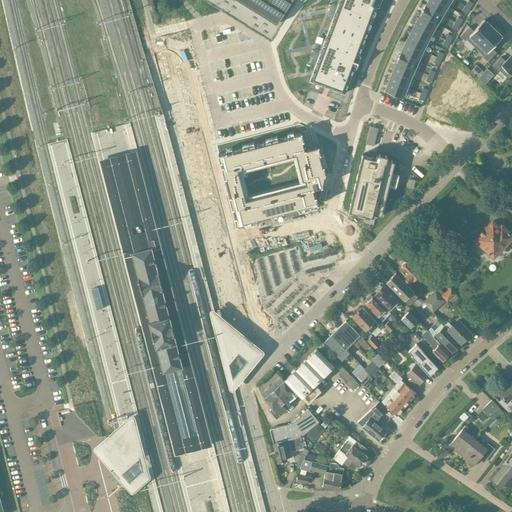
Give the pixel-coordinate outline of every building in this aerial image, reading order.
[(237,0),(259,14),(266,18),(277,24),(291,0),(237,0)] [(339,0),(310,80),(344,94),(354,69),(356,69),(361,56),(359,56),(377,7),(379,7),(381,0),(339,0)] [(426,5),(442,15),(447,6),(437,0),(428,0),(426,5)] [(420,15),(437,24),(442,15),(426,5),(425,5),(420,14),(420,15)] [(415,23),(432,33),(437,24),(420,15),(415,23)] [(469,27),(460,36),(465,41),(467,39),(475,47),(493,28),(484,20),(473,31),(469,27)] [(410,33),(427,42),(432,33),(415,23),(410,33)] [(493,28),(475,47),(484,55),(482,57),(488,62),(496,52),(492,48),(502,37),(493,28)] [(406,42),(423,51),(427,42),(410,33),(406,42)] [(401,52),(419,60),(423,51),(406,42),(401,52)] [(397,62),(415,69),(419,60),(401,52),(401,51),(396,62),(397,62)] [(501,57),(492,66),(497,71),(499,69),(508,79),(511,74),(511,54),(505,61),(501,57)] [(393,71),(410,79),(415,69),(397,62),(393,71)] [(478,77),(483,72),(476,65),(471,71),(478,77)] [(441,71),(452,75),(454,70),(443,66),(441,71)] [(484,85),(493,75),(486,69),(477,79),(484,85)] [(389,81),(407,88),(410,79),(393,71),(389,81)] [(403,98),(407,88),(389,81),(385,91),(403,98)] [(374,146),(378,128),(370,126),(366,144),(374,146)] [(324,153),(326,153),(323,145),(311,148),(306,131),(223,153),(242,225),(250,223),(250,221),(261,218),(261,220),(277,216),(276,214),(288,211),(288,213),(304,209),(303,207),(315,204),(315,206),(323,203),(319,187),(327,185),(330,173),(331,173),(329,164),(327,165),(324,153)] [(362,154),(348,212),(373,218),(374,214),(382,216),(395,162),(387,160),(388,156),(376,153),(375,157),(362,154)] [(65,211),(67,217),(87,217),(84,207),(83,201),(83,200),(73,166),(73,184),(64,187),(62,187),(62,178),(59,178),(59,184),(63,196),(63,193),(64,198),(65,211)] [(510,238),(511,236),(511,234),(511,233),(506,228),(506,229),(499,223),(497,225),(492,221),(476,239),(477,239),(472,244),(479,250),(483,245),(487,249),(486,250),(491,255),(492,254),(494,255),(498,252),(499,252),(502,248),(502,247),(506,242),(508,242),(511,239),(510,238)] [(173,370),(183,367),(152,247),(142,250),(132,252),(136,266),(163,372),(173,370)] [(403,268),(401,270),(404,273),(402,275),(410,284),(421,274),(408,261),(407,262),(405,262),(402,265),(402,266),(402,267),(403,268)] [(412,291),(413,290),(396,273),(387,282),(404,299),(409,304),(417,295),(412,291)] [(374,295),(387,309),(388,311),(398,301),(384,286),(378,291),(378,292),(374,295)] [(447,303),(457,294),(451,287),(441,296),(444,299),(447,303)] [(437,292),(425,303),(429,307),(441,296),(437,292)] [(365,303),(378,317),(382,321),(386,318),(382,313),(387,309),(374,295),(373,296),(371,295),(367,299),(368,301),(365,303)] [(432,310),(444,299),(441,296),(429,307),(432,310)] [(80,339),(74,297),(58,300),(64,342),(80,339)] [(469,314),(460,305),(455,309),(464,318),(469,314)] [(375,321),(362,307),(356,313),(355,312),(353,315),(353,316),(352,317),(366,330),(366,329),(371,333),(379,325),(375,321)] [(210,315),(211,317),(230,390),(231,391),(233,391),(234,391),(236,389),(263,355),(264,354),(264,353),(264,352),(263,351),(215,311),(213,311),(212,311),(211,312),(210,313),(210,315)] [(418,320),(409,311),(401,319),(410,328),(418,320)] [(429,321),(434,317),(429,311),(424,315),(429,321)] [(448,322),(435,335),(452,352),(461,343),(470,334),(471,333),(457,319),(458,321),(453,325),(452,324),(451,325),(448,322)] [(356,331),(346,320),(339,327),(353,342),(356,339),(366,350),(370,346),(359,335),(360,335),(356,331)] [(394,328),(388,322),(383,326),(389,332),(394,328)] [(332,334),(347,350),(349,348),(348,346),(353,342),(339,327),(332,334)] [(427,330),(422,335),(429,343),(431,345),(428,347),(430,350),(442,362),(444,359),(446,359),(448,357),(448,355),(449,355),(440,345),(427,330)] [(412,336),(418,343),(422,339),(416,333),(412,336)] [(324,342),(340,358),(342,358),(348,352),(349,352),(347,350),(332,334),(325,341),(324,342)] [(367,341),(375,349),(380,345),(372,336),(367,341)] [(429,375),(438,367),(416,344),(409,350),(413,355),(411,356),(429,375)] [(349,348),(347,350),(349,352),(348,352),(351,354),(353,357),(357,353),(351,347),(349,348)] [(333,367),(333,366),(333,365),(317,349),(284,380),(299,395),(308,404),(321,391),(315,385),(333,367)] [(77,398),(89,396),(85,369),(83,370),(80,352),(68,354),(70,363),(72,363),(77,398)] [(371,360),(372,361),(377,366),(379,368),(385,361),(378,353),(371,360)] [(363,369),(368,375),(377,366),(372,361),(363,369)] [(353,389),(359,383),(340,362),(334,367),(353,389)] [(416,390),(428,375),(416,364),(406,374),(411,379),(408,383),(416,390)] [(356,376),(362,381),(368,375),(363,369),(361,371),(356,376)] [(415,393),(403,383),(400,381),(402,378),(394,371),(389,377),(396,383),(394,386),(394,387),(409,400),(415,393)] [(286,408),(290,405),(289,404),(296,397),(299,395),(284,380),(284,381),(281,377),(262,394),(273,407),(270,410),(277,418),(287,409),(286,408)] [(498,394),(502,398),(498,402),(511,415),(511,402),(509,400),(511,397),(511,382),(511,381),(498,394)] [(403,408),(409,400),(394,387),(394,386),(387,394),(388,395),(391,397),(403,408)] [(403,408),(391,397),(388,395),(387,394),(381,402),(397,416),(403,408)] [(379,402),(372,409),(375,412),(379,417),(387,410),(379,402)] [(492,420),(496,416),(490,410),(496,405),(493,402),(487,407),(486,405),(481,410),(492,420)] [(490,410),(496,416),(502,422),(507,416),(496,405),(490,410)] [(308,409),(300,415),(290,424),(270,429),(274,443),(281,441),(283,441),(300,437),(301,437),(319,422),(308,409)] [(372,409),(357,422),(357,423),(360,425),(379,440),(386,432),(380,427),(383,424),(377,419),(374,422),(370,419),(374,413),(375,412),(372,409)] [(145,484),(151,479),(136,420),(135,418),(134,417),(132,417),(130,418),(114,432),(110,434),(109,436),(96,446),(95,449),(94,451),(96,452),(126,487),(132,493),(133,494),(135,493),(145,484)] [(461,456),(474,439),(465,432),(468,428),(465,426),(449,446),(461,456)] [(354,470),(358,464),(360,465),(367,456),(365,455),(368,450),(350,436),(332,458),(341,465),(343,463),(354,470)] [(281,441),(274,443),(278,462),(287,459),(286,455),(288,454),(286,448),(291,446),(292,450),(303,447),(300,437),(283,441),(281,441)] [(488,443),(484,447),(474,439),(461,456),(474,466),(481,457),(486,460),(495,449),(488,443)] [(511,451),(503,464),(504,466),(495,476),(494,475),(490,480),(500,488),(511,474),(511,451)] [(328,467),(328,466),(304,459),(300,469),(309,472),(310,470),(325,474),(323,487),(332,488),(335,468),(328,467)] [(343,469),(338,468),(338,466),(337,464),(330,463),(329,466),(328,466),(328,467),(335,468),(332,488),(340,490),(343,469)] [(297,483),(307,484),(308,477),(298,475),(297,483)]
